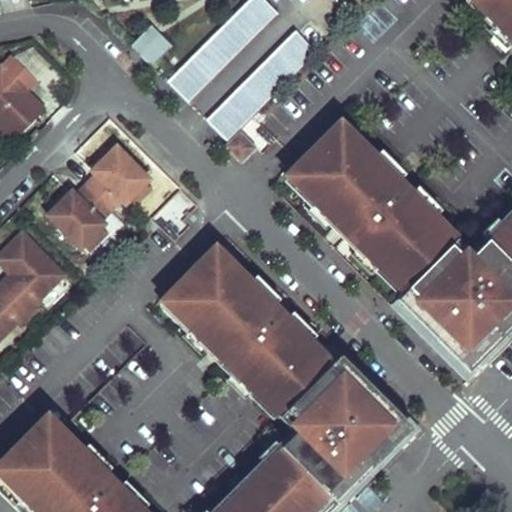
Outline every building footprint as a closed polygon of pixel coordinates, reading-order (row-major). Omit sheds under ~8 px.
[(262,0),(246,0),(166,83),(187,103),(276,13),(262,0)] [(511,0),(480,0),(494,13),(488,19),(511,42),(511,209),(462,260),(447,244),(450,241),(429,220),(432,217),(406,191),(400,197),(390,187),(396,181),(359,144),(357,146),(334,123),(288,169),(313,194),(307,199),(380,272),(385,267),(406,288),(401,293),(420,311),(415,315),(437,337),(442,333),(463,354),(481,336),(484,339),(511,311),(511,0)] [(129,45),(150,65),(171,43),(150,23),(129,45)] [(291,31),(203,121),(225,142),(313,51),(291,31)] [(36,81),(13,58),(1,69),(0,70),(0,133),(8,142),(41,109),(24,92),(36,81)] [(249,142),(239,131),(223,146),(234,157),(249,142)] [(130,187),(142,175),(116,148),(92,171),(96,175),(75,196),(71,193),(59,205),(63,210),(53,220),(80,247),(103,224),(100,221),(121,199),(124,203),(135,192),(130,187)] [(147,179),(142,175),(130,187),(135,192),(147,179)] [(63,210),(59,205),(48,216),(53,220),(63,210)] [(62,275),(22,235),(0,256),(0,262),(19,281),(0,300),(0,337),(15,322),(19,327),(42,304),(38,299),(62,275)] [(236,270),(234,272),(211,249),(165,295),(188,318),(182,323),(256,396),(261,391),(281,411),(282,410),(297,425),(210,511),(137,511),(140,510),(66,437),(64,439),(43,418),(0,461),(0,492),(19,511),(312,511),(378,446),(374,443),(392,425),(373,406),(377,402),(354,379),(350,384),(330,363),(328,365),(308,345),(310,343),(236,270)] [(511,311),(484,339),(481,336),(463,354),(442,333),(437,337),(415,315),(420,311),(401,293),(390,304),(470,383),(511,340),(511,311)] [(420,429),(342,351),(330,363),(350,384),(354,379),(377,402),(373,406),(392,425),(374,443),(378,446),(312,511),(336,511),(393,455),(420,429)]
